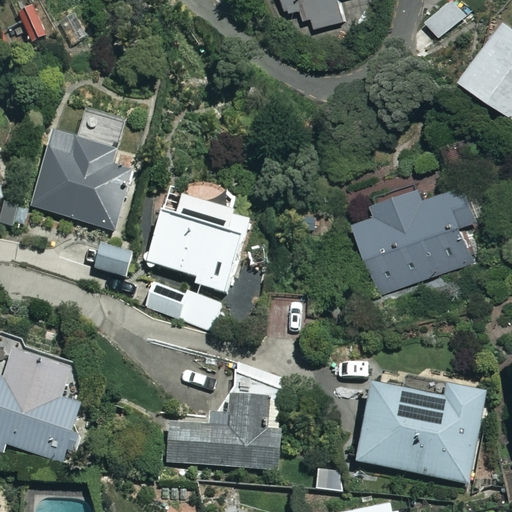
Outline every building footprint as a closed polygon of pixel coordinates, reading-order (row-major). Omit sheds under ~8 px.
[(289,0),(293,16),(308,13),(311,31),(348,24),(343,0),(289,0)] [(458,0),(433,22),(446,37),(480,8),(472,0),(458,0)] [(51,40),(39,9),(21,17),(33,47),(51,40)] [(511,38),(476,86),(511,113),(511,38)] [(83,144),(62,137),(37,209),(120,237),(141,175),(128,170),(143,127),(94,111),(83,144)] [(0,210),(14,208),(0,135),(0,210)] [(494,218),(485,186),(436,200),(433,191),(386,205),(390,219),(366,226),(386,294),(480,267),(468,225),(494,218)] [(192,204),(186,223),(171,218),(155,267),(202,283),(201,288),(236,300),(261,227),(192,204)] [(140,259),(109,247),(99,272),(130,284),(140,259)] [(85,375),(1,349),(0,353),(0,456),(9,460),(13,450),(76,469),(93,414),(74,408),(85,375)] [(287,475),(292,387),(247,369),(210,431),(174,429),(172,466),(287,475)] [(454,407),(380,391),(365,466),(474,489),(492,399),(457,392),(454,407)] [(347,474),(321,472),(320,493),(346,495),(347,474)]
